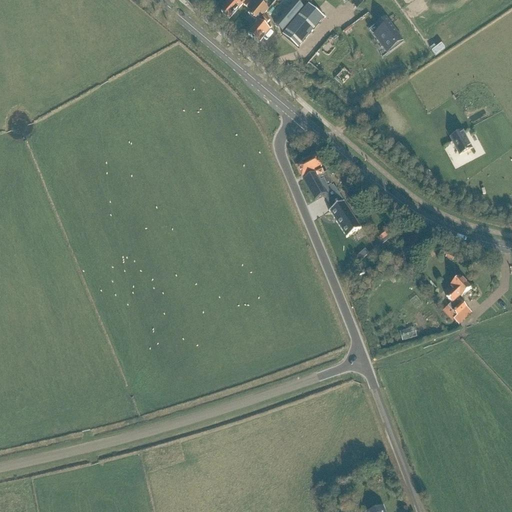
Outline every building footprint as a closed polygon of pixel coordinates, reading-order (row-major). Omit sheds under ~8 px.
[(224,9),(221,12),(229,20),(245,3),(240,0),(230,0),(223,8),(224,9)] [(256,0),(250,0),(244,6),(248,11),(249,11),(258,2),(256,0)] [(248,15),(258,23),(268,11),(258,2),(248,15)] [(296,2),(275,26),(282,33),(303,8),(296,2)] [(309,6),(282,36),(298,50),(324,19),(309,6)] [(269,31),(265,28),(270,22),(264,17),(248,36),(258,45),(269,31)] [(379,32),(375,35),(389,53),(403,43),(386,20),(376,27),(379,32)] [(318,54),(298,77),(308,85),(319,72),(314,68),(320,62),(321,63),(325,60),(318,54)] [(344,70),(335,79),(342,86),(351,77),(344,70)] [(463,132),(451,139),(460,157),(472,150),(463,132)] [(316,157),(296,168),(302,178),(314,171),(315,174),(318,178),(319,178),(321,181),(323,179),(328,187),(332,185),(326,174),(324,175),(320,168),(321,167),(316,157)] [(315,174),(303,181),(312,197),(315,201),(323,197),(332,210),(329,212),(329,213),(330,213),(346,238),(346,239),(361,230),(361,229),(360,229),(344,204),(333,187),(334,187),(332,185),(328,187),(323,179),(321,181),(319,178),(318,178),(315,174)] [(343,188),(348,195),(354,191),(350,184),(343,188)] [(361,196),(356,189),(346,197),(351,203),(361,196)] [(385,230),(376,237),(382,246),(391,238),(385,230)] [(403,248),(385,264),(392,272),(399,266),(400,266),(411,256),(403,248)] [(446,258),(453,262),(456,254),(445,251),(443,256),(446,257),(446,258)] [(361,267),(356,270),(359,278),(365,275),(361,267)] [(454,291),(446,298),(452,305),(448,308),(462,323),(472,314),(457,300),(460,297),(461,299),(471,290),(460,278),(450,287),(454,291)]
